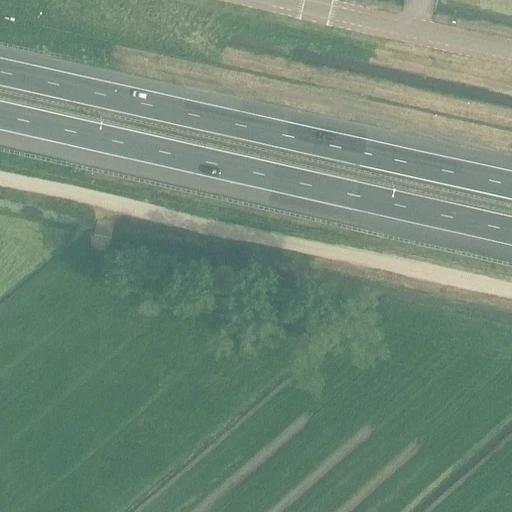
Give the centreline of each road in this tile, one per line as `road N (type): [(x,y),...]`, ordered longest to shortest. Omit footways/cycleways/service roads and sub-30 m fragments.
road 1 (motorway): [(0,116),(511,232)]
road 2 (track): [(0,177),(511,292)]
road 3 (motorway): [(511,185),(0,73)]
road 4 (unclassified): [(511,58),(255,0)]
